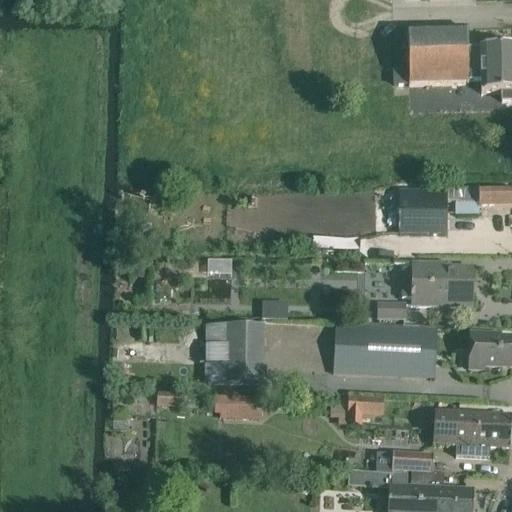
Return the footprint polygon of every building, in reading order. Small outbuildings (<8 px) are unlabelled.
[(466,30),(406,31),(406,34),(407,88),(467,87),(467,83),(480,83),(479,50),(466,51),(466,30)] [(406,34),(332,36),(333,89),(407,88),(406,34)] [(511,48),(479,50),(480,83),(481,95),(502,94),(501,104),(511,103),(511,48)] [(466,191),(448,191),(448,193),(448,205),(466,204),(479,204),(479,210),(494,209),(511,209),(511,189),(494,190),(466,191)] [(448,205),(448,193),(398,194),(399,239),(449,238),(448,205)] [(145,266),(130,266),(130,280),(145,280),(145,266)] [(469,303),(469,310),(470,310),(471,272),(444,271),(444,267),(414,267),(413,308),(438,309),(438,303),(469,303)] [(404,321),(404,308),(377,307),(377,321),(404,321)] [(207,329),(205,385),(260,387),(262,331),(207,329)] [(436,383),(438,334),(336,330),(334,379),(436,383)] [(484,372),(484,370),(511,370),(511,340),(487,340),(487,337),(469,336),(467,372),(484,372)] [(157,395),(156,409),(181,410),(181,396),(157,395)] [(224,400),(223,420),(259,422),(260,402),(224,400)] [(348,418),(349,418),(361,418),(382,419),(383,403),(348,402),(348,418)] [(433,432),(511,436),(511,419),(492,417),(434,414),(433,432)] [(511,436),(433,432),(433,446),(456,447),(455,459),(488,461),(489,449),(510,450),(511,436)] [(391,473),(432,476),(433,459),(392,456),(391,473)] [(349,474),(348,489),(360,490),(361,475),(349,474)] [(407,477),(391,476),(389,476),(388,488),(387,511),(441,511),(443,491),(407,489),(407,477)] [(453,491),(443,491),(441,511),(472,511),(473,492),(453,491)]
